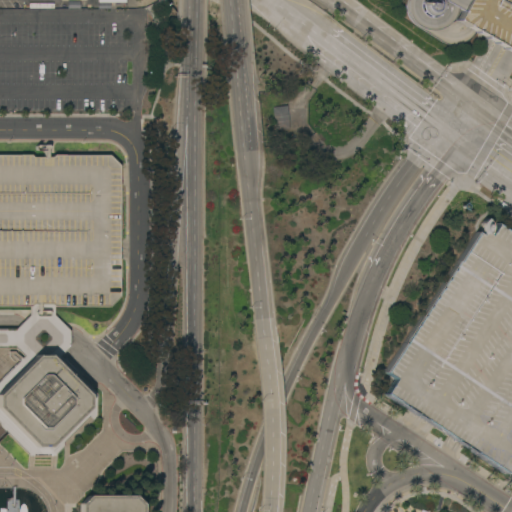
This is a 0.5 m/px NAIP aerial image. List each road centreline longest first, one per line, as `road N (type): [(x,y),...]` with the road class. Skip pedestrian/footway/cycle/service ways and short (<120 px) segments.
road 1 (trunk): [(189,55),(196,254),(191,511)]
road 2 (trunk): [(189,55),(167,372),(144,411)]
road 3 (trunk): [(365,234),(284,392),(243,511)]
road 4 (trunk): [(262,315),(238,53)]
road 5 (trunk): [(268,511),(262,315)]
road 6 (tertiary): [(168,511),(163,438),(95,362)]
road 7 (trunk): [(462,98),(334,0)]
road 8 (trunk): [(307,511),(341,360)]
road 9 (trunk): [(375,271),(455,144)]
road 10 (trunk): [(324,43),(437,131)]
road 11 (trunk): [(437,131),(365,234)]
